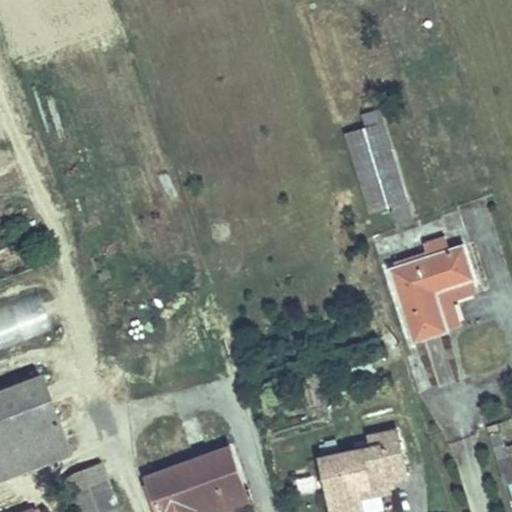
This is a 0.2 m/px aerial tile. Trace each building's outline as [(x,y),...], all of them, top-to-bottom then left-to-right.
[(380,121),(343,132),(366,208),(403,196),(380,121)] [(387,264),(413,336),(440,327),(425,288),(471,273),(459,240),(445,244),(441,231),(422,239),(426,251),(387,264)] [(471,273),(425,288),(440,327),(457,322),(449,298),(476,288),(471,273)] [(38,295),(0,306),(0,349),(50,334),(38,295)] [(43,378),(20,387),(37,432),(59,424),(43,378)] [(0,418),(8,442),(37,432),(20,387),(0,394),(0,418)] [(0,418),(0,483),(48,466),(37,432),(8,442),(0,418)] [(48,466),(71,458),(59,424),(37,432),(48,466)] [(409,481),(398,435),(376,440),(378,449),(327,461),(338,511),(367,511),(366,504),(363,492),(392,485),(409,481)] [(511,448),(496,454),(506,482),(511,479),(511,448)] [(225,510),(249,502),(234,456),(209,464),(225,510)] [(158,481),(168,511),(217,511),(225,510),(209,464),(158,481)] [(63,486),(72,511),(113,511),(101,473),(63,486)] [(168,511),(158,481),(148,484),(156,511),(168,511)] [(395,497),(392,485),(363,492),(366,504),(395,497)] [(225,510),(226,511),(252,511),(249,502),(225,510)]
